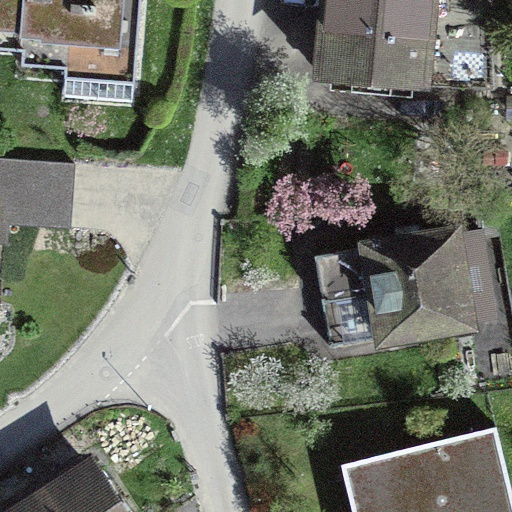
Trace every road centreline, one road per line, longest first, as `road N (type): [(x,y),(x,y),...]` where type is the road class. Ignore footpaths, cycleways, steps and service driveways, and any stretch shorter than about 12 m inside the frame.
road 1 (residential): [(242,0),(212,168),(157,295)]
road 2 (residential): [(157,295),(192,386),(224,511)]
road 3 (residential): [(157,295),(74,386),(0,440)]
